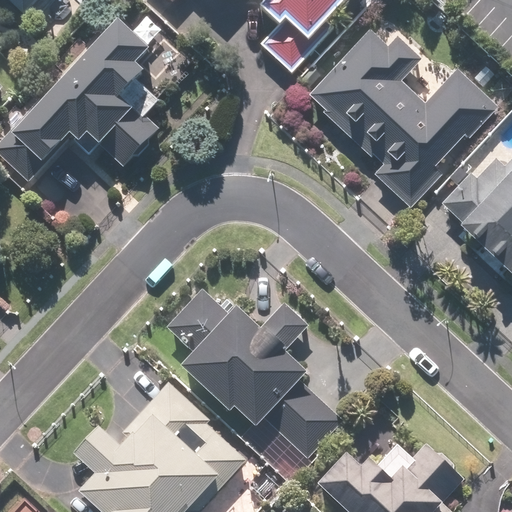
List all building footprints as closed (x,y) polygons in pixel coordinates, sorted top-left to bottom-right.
[(256,0),(263,6),(255,14),(274,30),(259,47),(290,74),(328,31),(322,26),(345,0),(256,0)] [(143,54),(111,25),(0,145),(0,157),(28,183),(64,144),(85,163),(100,146),(123,167),(156,132),(143,120),(155,106),(132,84),(138,77),(129,68),(143,54)] [(382,51),(365,34),(303,99),(379,171),(372,178),(406,210),(496,115),(455,75),(421,111),(396,87),(419,63),(394,39),(382,51)] [(511,147),(506,142),(431,220),(511,297),(511,296),(511,147)] [(300,379),(277,358),(305,328),(281,306),(253,336),(229,313),(224,318),(198,294),(162,333),(188,357),(185,361),(173,373),(222,419),(227,413),(249,433),(257,425),(258,424),(277,442),(279,440),(304,464),(340,426),(295,384),(300,379)] [(89,511),(190,511),(238,459),(204,431),(208,426),(164,386),(112,444),(93,427),(65,459),(88,480),(73,497),(89,511)] [(311,487),(314,490),(335,511),(439,511),(438,510),(462,486),(422,446),(407,461),(393,447),(368,472),(360,464),(350,473),(338,461),(311,487)]
